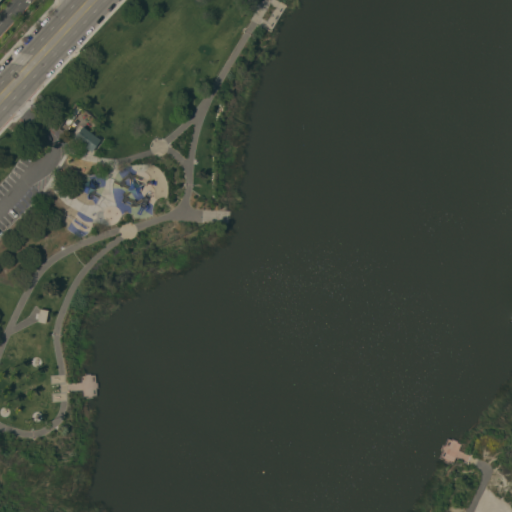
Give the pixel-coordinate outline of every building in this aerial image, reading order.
[(75,101),(68,112),(63,109),(71,98),(75,101)] [(75,118),(70,115),(77,105),(88,113),(85,117),(79,113),(75,118)] [(58,124),(54,121),(61,112),(66,115),(63,119),(58,124)] [(90,150),(73,137),(82,125),(99,138),(95,144),(90,150)] [(47,309),(45,323),(37,321),(39,308),(47,309)]
